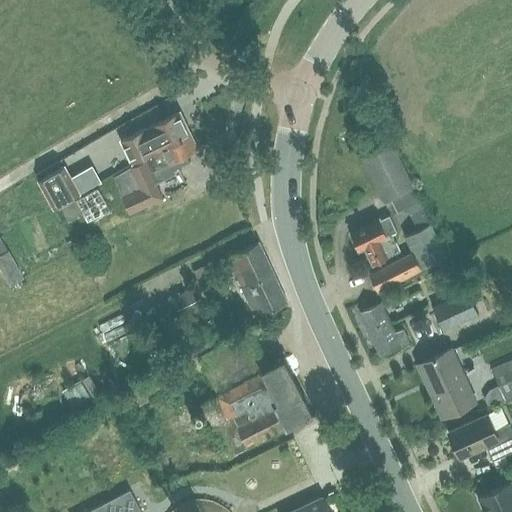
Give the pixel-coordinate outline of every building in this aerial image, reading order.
[(136,132),(121,139),(132,162),(145,157),(162,148),(163,150),(172,145),(171,143),(190,132),(180,111),(169,116),(165,107),(131,123),(136,132)] [(146,159),(114,176),(123,196),(131,212),(146,206),(164,197),(157,182),(175,173),(174,170),(190,162),(186,154),(198,149),(190,132),(171,143),(172,145),(163,150),(162,148),(145,157),(146,159)] [(378,290),(397,282),(448,258),(412,187),(413,186),(392,143),(363,157),(385,200),(391,197),(398,211),(408,206),(418,229),(405,235),(414,253),(370,273),(378,290)] [(40,181),(54,207),(79,193),(64,167),(40,181)] [(69,222),(83,214),(87,222),(110,210),(99,188),(61,207),(69,222)] [(374,264),(396,253),(401,251),(392,233),(396,231),(389,215),(380,219),(380,218),(351,232),(359,250),(366,247),(374,264)] [(0,266),(10,285),(23,278),(14,261),(1,238),(0,238),(0,266)] [(260,241),(228,256),(232,264),(253,309),(259,306),(263,314),(288,302),(260,241)] [(14,248),(17,261),(33,257),(30,244),(14,248)] [(209,262),(193,270),(199,280),(214,274),(213,272),(209,264),(209,262)] [(209,301),(229,291),(222,279),(202,290),(209,301)] [(160,331),(207,308),(195,285),(172,297),(173,299),(160,306),(160,307),(155,309),(158,314),(153,317),(160,331)] [(433,306),(442,327),(476,312),(467,291),(433,306)] [(382,301),(361,311),(382,356),(410,343),(409,340),(406,335),(403,329),(396,330),(382,301)] [(196,358),(228,343),(221,328),(184,347),(191,360),(196,358)] [(250,332),(228,343),(196,358),(216,396),(200,405),(227,457),(287,426),(312,412),(284,359),(269,367),(264,356),(262,357),(250,332)] [(452,348),(437,355),(418,363),(443,416),(477,401),(452,348)] [(511,359),(510,361),(492,368),(492,369),(505,398),(511,394),(511,359)] [(131,387),(139,405),(160,394),(162,397),(181,388),(170,367),(131,387)] [(487,413),(467,422),(449,431),(461,456),(486,445),(493,460),(511,451),(511,427),(509,422),(495,429),(487,413)] [(511,511),(511,481),(479,496),(486,511),(511,511)] [(142,511),(131,489),(108,501),(87,511),(142,511)] [(329,511),(323,497),(291,511),(329,511)] [(181,501),(170,509),(167,511),(228,511),(218,503),(206,498),(193,498),(181,501)]
